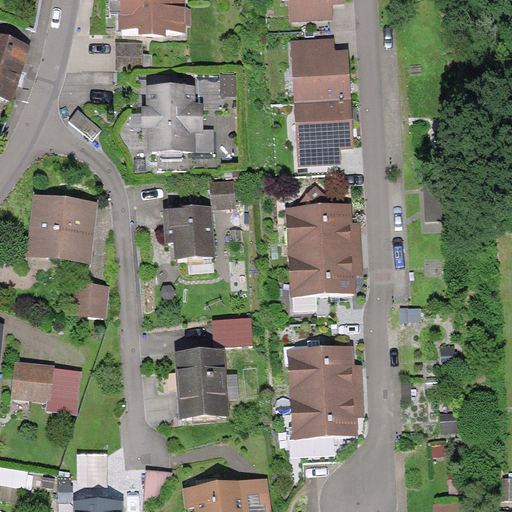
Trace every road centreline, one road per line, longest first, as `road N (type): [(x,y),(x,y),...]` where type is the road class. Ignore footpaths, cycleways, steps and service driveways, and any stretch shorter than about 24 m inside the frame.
road 1 (residential): [(362,503),(378,469),(378,196),(362,0)]
road 2 (residential): [(138,449),(122,211),(110,173),(30,121)]
road 3 (residential): [(66,0),(30,121)]
